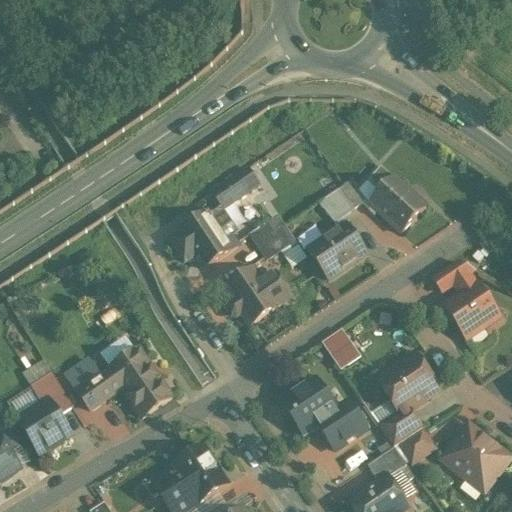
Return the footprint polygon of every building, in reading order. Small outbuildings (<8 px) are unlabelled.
[(237,180),(213,197),(223,211),(247,195),(237,180)] [(427,211),(396,182),(370,209),(402,238),(427,211)] [(365,201),(351,183),(338,192),(353,211),(365,201)] [(338,192),(321,204),(335,223),(353,211),(338,192)] [(233,253),(207,215),(180,234),(181,235),(170,243),(186,264),(196,257),(206,271),(233,253)] [(266,223),(248,235),(256,248),(274,235),(266,223)] [(346,227),(308,253),(329,284),(345,274),(343,272),(366,256),(346,227)] [(274,235),(256,248),(265,261),(290,245),(280,231),(274,235)] [(459,265),(434,282),(443,295),(470,277),(476,273),(459,265)] [(253,271),(222,292),(231,305),(228,307),(227,312),(231,318),(236,319),(241,315),(249,328),(289,301),(273,277),(262,285),(253,271)] [(470,277),(454,288),(460,298),(444,308),(466,342),(499,320),(470,277)] [(101,289),(109,303),(124,295),(116,281),(101,289)] [(322,345),(340,373),(360,360),(341,332),(322,345)] [(171,400),(138,353),(109,373),(109,374),(122,391),(142,420),(171,400)] [(416,358),(402,367),(398,366),(388,373),(387,378),(390,384),(382,389),(399,416),(400,417),(409,412),(438,392),(416,358)] [(122,391),(109,374),(100,380),(88,362),(78,368),(79,369),(79,370),(88,382),(90,380),(106,402),(122,391)] [(90,380),(88,382),(79,370),(66,378),(78,395),(79,395),(91,413),(106,402),(90,380)] [(73,409),(52,376),(31,389),(42,407),(48,403),(58,419),(73,409)] [(315,383),(282,405),(303,437),(317,427),(335,454),(354,441),(339,418),(315,383)] [(42,407),(18,422),(40,458),(71,439),(58,419),(48,403),(42,407)] [(354,408),(339,418),(354,441),(370,430),(354,408)] [(409,412),(400,417),(399,416),(379,429),(394,451),(422,431),(409,412)] [(20,449),(2,420),(0,420),(0,439),(10,455),(20,449)] [(510,461),(468,428),(442,462),(468,481),(473,475),(489,487),(510,461)] [(422,434),(401,449),(412,466),(434,451),(422,434)] [(0,483),(11,477),(10,476),(19,471),(10,455),(0,439),(0,483)] [(203,449),(173,468),(175,470),(166,477),(175,490),(161,500),(168,511),(190,511),(227,488),(211,462),(203,449)] [(394,451),(367,468),(378,485),(387,479),(388,480),(406,468),(394,451)] [(378,485),(349,505),(353,511),(406,511),(408,511),(388,480),(387,479),(378,485)]
